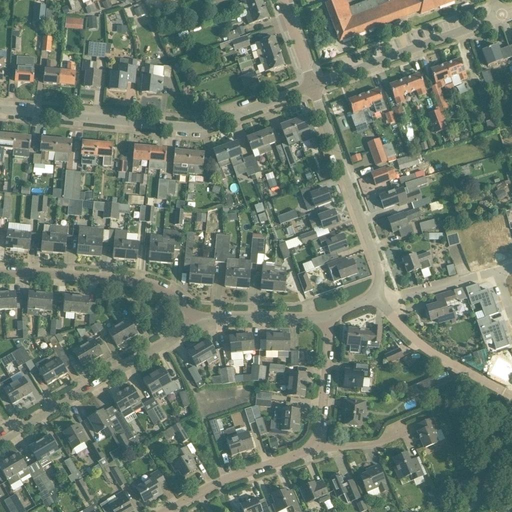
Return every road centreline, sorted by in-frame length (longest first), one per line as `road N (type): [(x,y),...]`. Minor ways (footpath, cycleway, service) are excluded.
road 1 (residential): [(312,86),(195,127),(0,109)]
road 2 (residential): [(0,443),(198,318)]
road 3 (residential): [(380,299),(378,267),(312,86)]
road 4 (residential): [(198,318),(151,285),(0,272)]
road 5 (residential): [(499,16),(312,86)]
road 6 (residential): [(511,395),(418,343),(380,299)]
road 7 (residential): [(166,511),(218,481),(312,445)]
road 8 (residential): [(198,318),(327,317)]
road 9 (residential): [(312,445),(327,317)]
road 10 (track): [(468,511),(485,485),(511,398)]
road 11 (residential): [(380,299),(497,271)]
